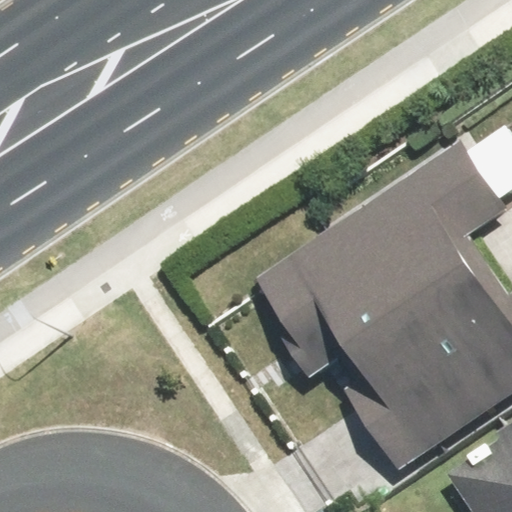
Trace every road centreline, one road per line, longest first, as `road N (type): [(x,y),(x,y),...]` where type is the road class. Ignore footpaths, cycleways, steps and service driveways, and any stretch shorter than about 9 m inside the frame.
road 1 (secondary): [(0,119),(181,0)]
road 2 (residential): [(0,490),(77,477),(117,491),(137,511)]
